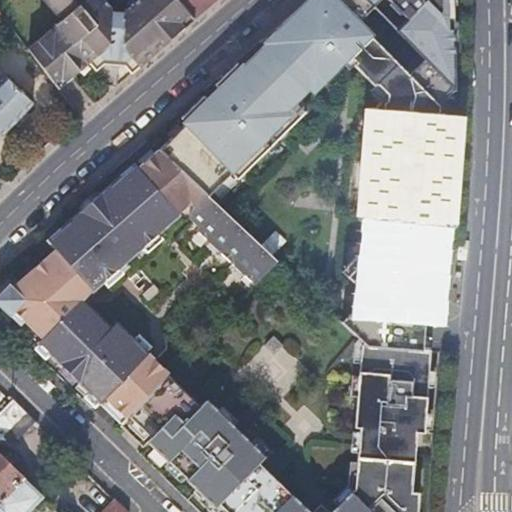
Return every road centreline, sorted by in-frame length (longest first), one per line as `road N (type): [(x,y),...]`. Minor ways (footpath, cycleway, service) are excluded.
road 1 (secondary): [(475,509),(503,114),(502,0)]
road 2 (tertiary): [(0,234),(260,0)]
road 3 (residential): [(163,511),(0,347)]
